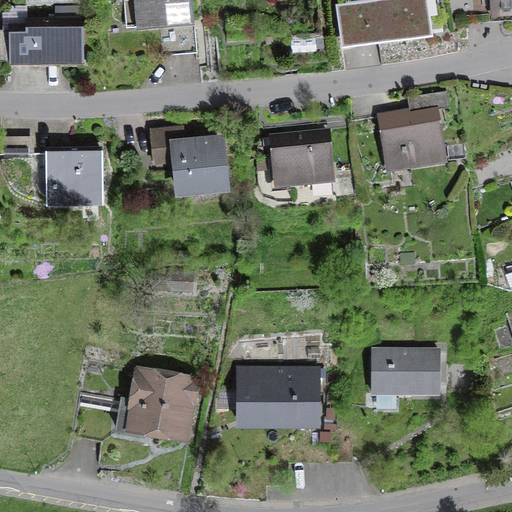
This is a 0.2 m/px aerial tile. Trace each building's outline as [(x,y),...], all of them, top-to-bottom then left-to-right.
[(196,49),(191,0),(124,0),(127,26),(160,24),(162,51),(196,49)] [(362,0),(346,2),(351,43),(421,33),(416,0),(362,0)] [(511,0),(467,0),(469,19),(496,18),(496,10),(511,8),(511,0)] [(83,55),(83,18),(26,19),(26,25),(9,25),(10,62),(43,61),(43,56),(52,55),(54,48),(64,48),(64,56),(83,55)] [(450,108),(447,92),(416,97),(419,112),(382,118),(388,156),(405,153),(407,165),(443,160),(435,110),(450,108)] [(183,146),(182,130),(151,133),(153,151),(174,148),(179,192),(225,188),(220,142),(183,146)] [(327,132),(273,137),(277,186),(332,180),(327,132)] [(30,137),(1,137),(1,155),(30,154),(30,137)] [(100,200),(100,150),(84,150),(84,153),(48,153),(49,174),(54,174),(55,201),(100,200)] [(154,273),(153,282),(191,285),(192,272),(167,270),(166,274),(154,273)] [(511,317),(508,319),(503,320),(511,348),(511,317)] [(438,392),(438,352),(373,352),(373,392),(438,392)] [(318,370),(240,370),(240,403),(247,403),(247,419),(295,419),(295,425),(317,425),(318,370)] [(182,435),(191,384),(142,376),(137,403),(123,400),(118,431),(142,435),(144,428),(182,435)]
